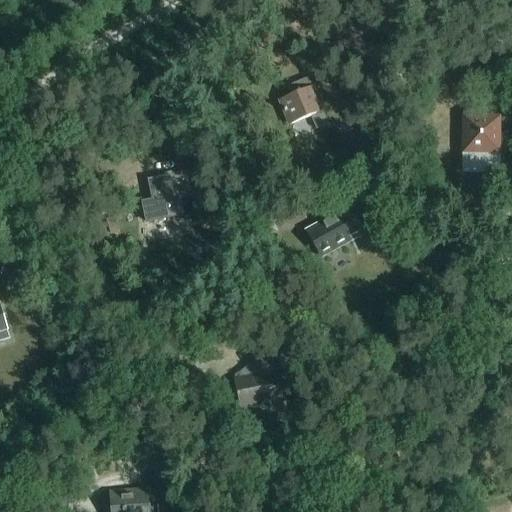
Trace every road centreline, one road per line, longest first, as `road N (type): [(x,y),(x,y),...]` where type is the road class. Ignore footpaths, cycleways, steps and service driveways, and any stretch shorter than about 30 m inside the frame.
road 1 (track): [(0,147),(139,319),(182,419),(229,447),(485,511)]
road 2 (track): [(0,121),(32,91),(176,0)]
